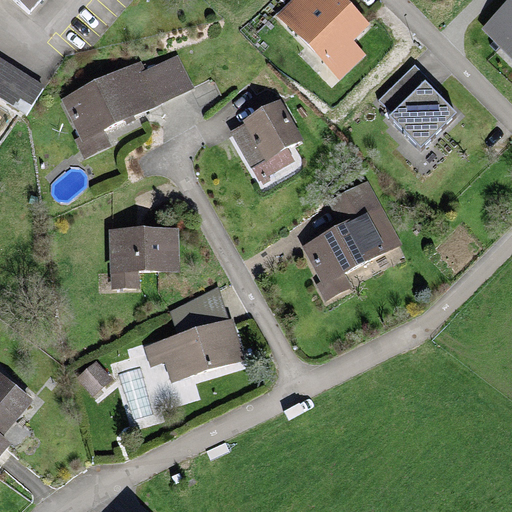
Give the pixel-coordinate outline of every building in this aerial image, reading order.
[(14,0),(28,10),(36,0),(14,0)] [(344,0),(293,0),(277,15),(339,78),(364,54),(350,40),(367,23),(344,0)] [(511,53),(511,0),(483,28),(509,56),(511,53)] [(0,64),(0,99),(25,115),(40,90),(0,64)] [(142,70),(59,106),(82,159),(109,148),(103,132),(158,108),(142,70)] [(459,114),(414,71),(381,106),(426,149),(459,114)] [(277,107),(226,132),(246,172),(297,146),(277,107)] [(343,232),(302,252),(327,302),(351,290),(344,275),(398,248),(370,192),(332,210),(343,232)] [(173,237),(108,237),(108,291),(138,290),(138,272),(173,272),(173,237)] [(215,295),(169,309),(178,340),(224,326),(215,295)] [(236,325),(145,352),(151,372),(168,367),(173,383),(246,361),(236,325)] [(0,464),(12,451),(1,441),(30,405),(0,380),(0,464)]
